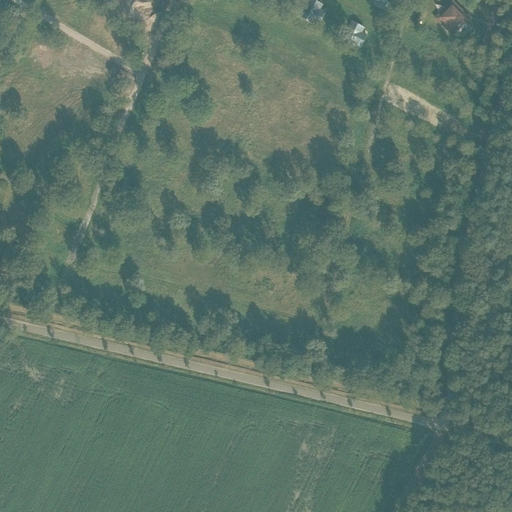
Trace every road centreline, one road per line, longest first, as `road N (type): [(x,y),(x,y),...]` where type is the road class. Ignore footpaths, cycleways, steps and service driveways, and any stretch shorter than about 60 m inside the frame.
road 1 (unclassified): [(440,420),(0,316)]
road 2 (unclassified): [(440,420),(467,228),(511,52)]
road 3 (unclassified): [(320,324),(407,0)]
road 4 (unclassified): [(72,247),(141,74)]
road 5 (unclassified): [(141,74),(26,2)]
